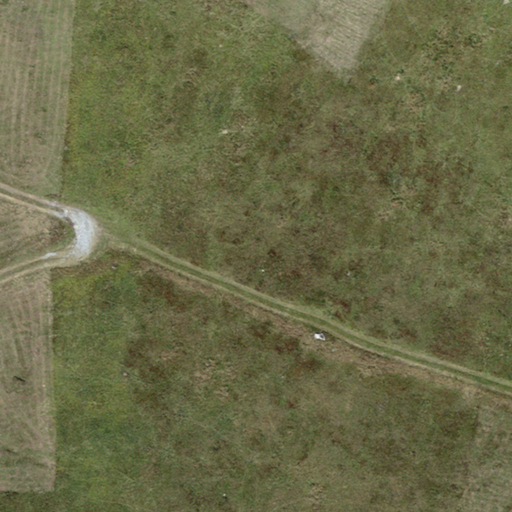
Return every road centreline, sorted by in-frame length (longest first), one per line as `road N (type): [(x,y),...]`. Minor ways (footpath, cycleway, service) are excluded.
road 1 (track): [(79,230),(511,391)]
road 2 (track): [(0,278),(76,250),(79,230),(72,214),(0,191)]
